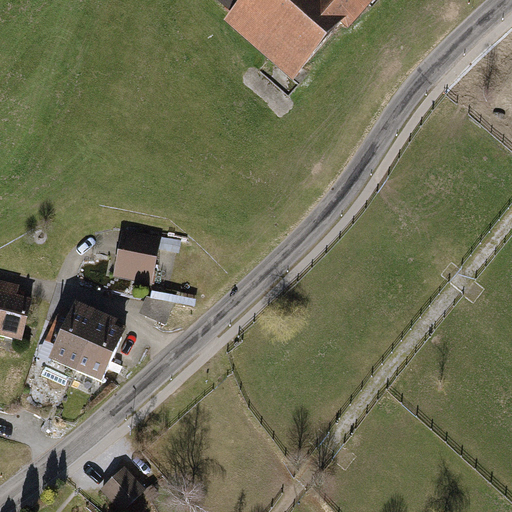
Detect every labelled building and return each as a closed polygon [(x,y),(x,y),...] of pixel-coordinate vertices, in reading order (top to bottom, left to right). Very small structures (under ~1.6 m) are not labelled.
[(203,0),(232,24),(226,32),(298,92),(345,37),(352,43),(388,0),(203,0)] [(123,232),(114,275),(151,283),(160,240),(123,232)] [(15,289),(0,285),(0,336),(20,342),(29,306),(12,301),(15,289)] [(147,299),(141,314),(165,324),(171,309),(147,299)] [(78,308),(53,362),(100,383),(124,328),(78,308)] [(125,474),(105,493),(123,511),(143,493),(125,474)]
